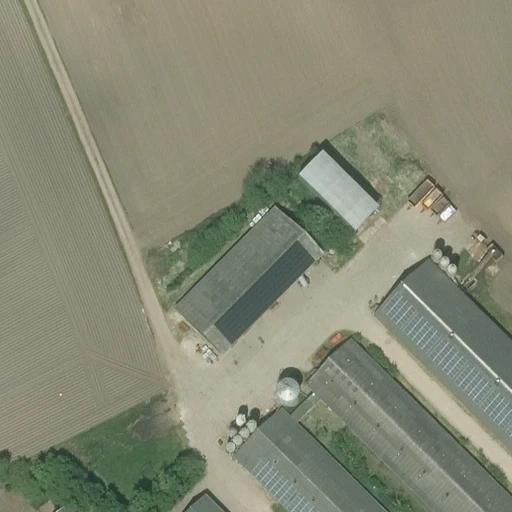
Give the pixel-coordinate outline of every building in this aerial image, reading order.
[(290,178),(348,236),(373,210),(315,153),(290,178)] [(427,265),(374,319),(511,455),(511,349),(472,309),(427,265)] [(204,284),(175,314),(221,360),(250,330),(204,284)] [(281,411),(232,460),(240,468),(284,511),(382,511),(297,427),(295,425),(319,401),(431,511),(511,511),(511,504),(349,342),(305,387),(312,394),(288,418),(288,419),(281,411)] [(217,511),(205,499),(192,511),(217,511)]
